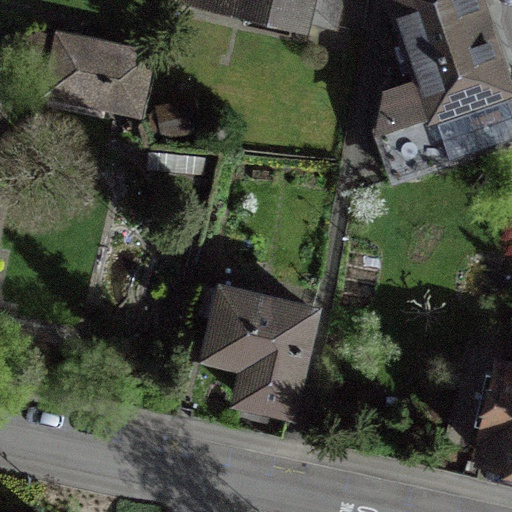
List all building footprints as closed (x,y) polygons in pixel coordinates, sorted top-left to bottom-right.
[(313,41),(323,0),(190,0),(188,9),(313,41)] [(384,0),(419,90),(385,102),(379,134),(369,139),(387,195),(511,150),(511,135),(502,109),(511,104),(511,98),(476,0),(384,0)] [(146,124),(157,58),(76,45),(65,111),(146,124)] [(0,183),(22,84),(0,78),(0,284),(9,241),(0,239),(0,183)] [(333,320),(238,298),(223,367),(258,375),(249,413),(308,427),(333,320)] [(511,382),(492,476),(511,480),(511,382)]
